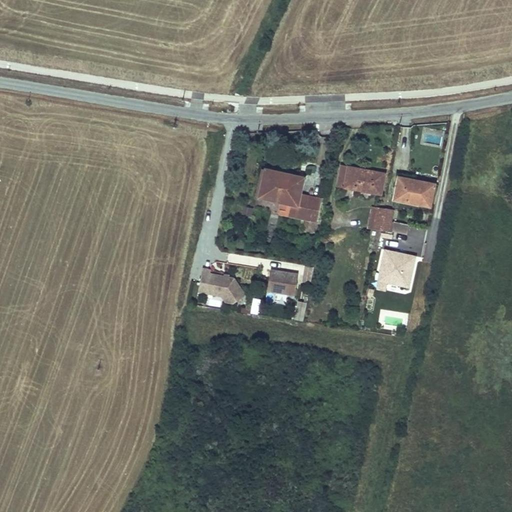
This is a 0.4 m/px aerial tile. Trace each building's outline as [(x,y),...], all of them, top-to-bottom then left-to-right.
[(349,169),(349,166),(342,165),(338,184),(364,189),(381,192),(385,173),(363,169),(363,171),(349,169)] [(264,172),(303,181),(303,177),(265,168),(264,172)] [(280,200),(288,202),(285,213),(304,218),(302,228),(312,231),(320,198),(300,193),(303,181),(264,172),(258,195),(280,200)] [(399,175),(394,198),(431,204),(435,183),(399,175)] [(278,211),(285,213),(288,202),(280,200),(278,211)] [(254,208),(243,206),(241,214),(252,217),(254,208)] [(374,227),(382,228),(383,224),(385,208),(377,207),(374,227)] [(383,224),(382,228),(389,230),(394,210),(385,208),(383,224)] [(415,256),(384,250),(379,273),(387,275),(385,282),(406,286),(407,282),(410,282),(415,256)] [(211,270),(203,269),(201,283),(208,285),(207,290),(215,291),(214,294),(223,296),(227,301),(235,302),(246,295),(234,277),(228,276),(228,279),(224,278),(225,276),(210,273),(211,270)] [(279,271),(270,270),(267,291),(275,292),(275,291),(288,293),(287,294),(295,295),(298,274),(289,273),(289,275),(279,273),(279,271)] [(387,275),(379,273),(378,280),(385,282),(387,275)] [(208,285),(201,283),(199,292),(214,294),(215,291),(207,290),(208,285)] [(295,321),(303,322),(305,312),(305,310),(305,309),(298,307),(295,321)]
